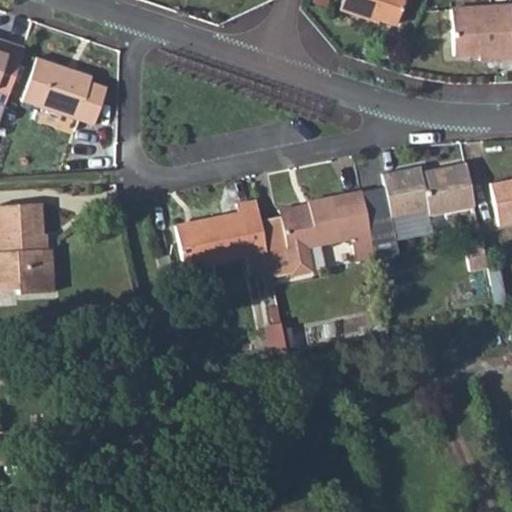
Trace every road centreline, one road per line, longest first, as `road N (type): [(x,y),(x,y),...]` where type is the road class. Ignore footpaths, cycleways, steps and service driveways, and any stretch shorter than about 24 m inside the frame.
road 1 (residential): [(135,24),(128,53),(130,180),(208,176),(394,135),(427,115)]
road 2 (residential): [(427,115),(268,68)]
road 3 (residential): [(268,68),(135,24)]
